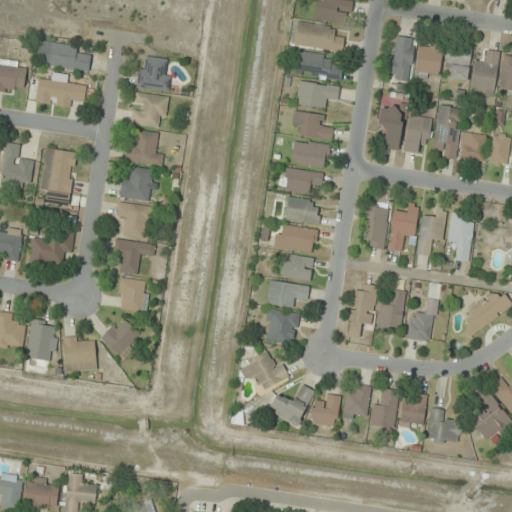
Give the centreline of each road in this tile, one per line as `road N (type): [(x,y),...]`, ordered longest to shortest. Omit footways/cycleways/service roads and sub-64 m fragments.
road 1 (residential): [(327,355),(379,0)]
road 2 (residential): [(79,297),(121,53)]
road 3 (residential): [(511,342),(494,358),(436,371),(327,355)]
road 4 (residential): [(511,195),(354,171)]
road 5 (residential): [(378,8),(511,26)]
